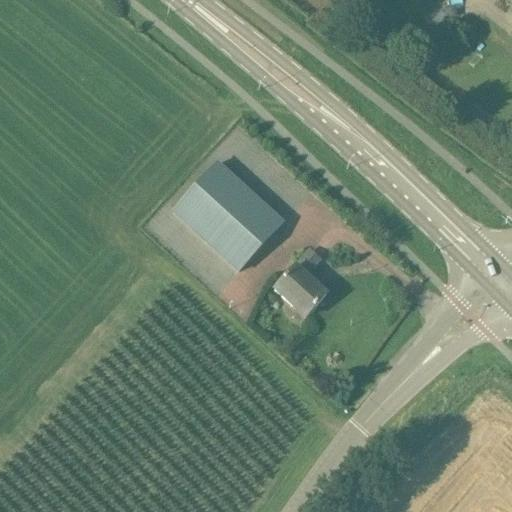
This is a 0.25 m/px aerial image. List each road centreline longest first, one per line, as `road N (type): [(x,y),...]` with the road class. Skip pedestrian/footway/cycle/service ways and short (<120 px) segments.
road 1 (secondary): [(504,284),(314,107),(175,0)]
road 2 (unclassified): [(303,511),(370,416),(504,284)]
